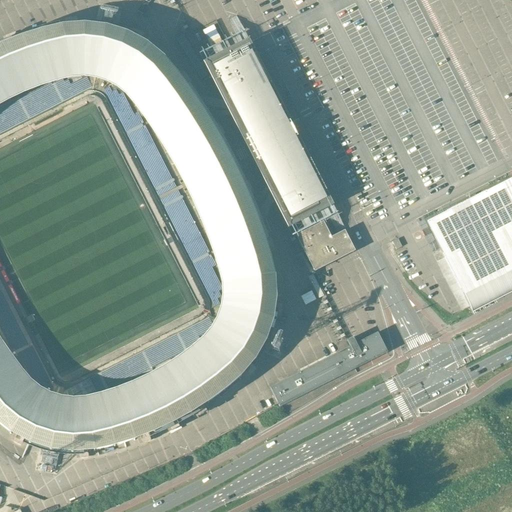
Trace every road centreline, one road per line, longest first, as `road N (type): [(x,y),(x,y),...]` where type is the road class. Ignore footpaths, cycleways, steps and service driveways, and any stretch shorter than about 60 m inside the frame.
road 1 (unclassified): [(246,0),(431,366)]
road 2 (unknown): [(363,240),(307,263),(282,253),(164,24),(128,0)]
road 3 (primary): [(431,366),(147,511)]
road 4 (primary): [(194,511),(432,392)]
road 5 (residential): [(511,508),(450,384)]
road 6 (residential): [(432,392),(491,511)]
